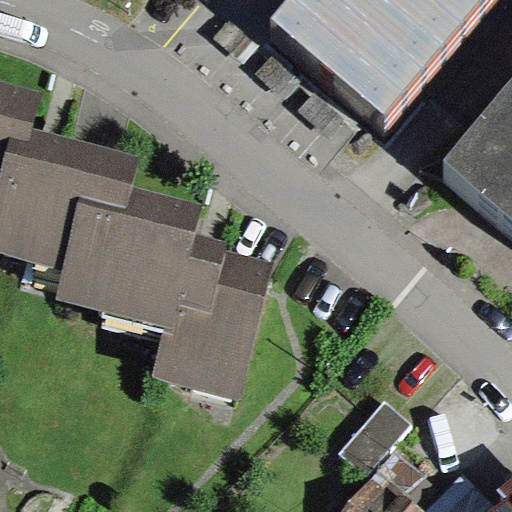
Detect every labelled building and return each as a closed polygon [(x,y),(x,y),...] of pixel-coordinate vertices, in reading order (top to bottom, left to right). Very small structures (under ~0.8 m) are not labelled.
[(0,267),(67,285),(59,313),(169,341),(159,379),(236,399),(268,277),(188,256),(197,222),(128,204),(136,174),(29,147),(39,107),(0,96),(0,267)] [(511,102),(445,181),(511,238),(511,102)] [(412,430),(385,406),(340,456),(367,480),(412,430)] [(395,457),(349,511),(409,511),(430,486),(395,457)] [(495,511),(465,478),(426,511),(495,511)]
